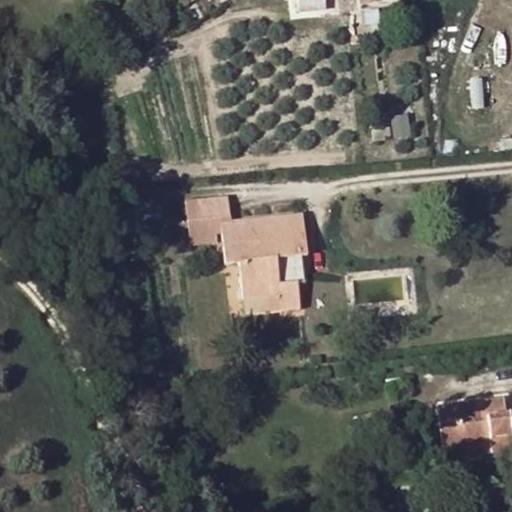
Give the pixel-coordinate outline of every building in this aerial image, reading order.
[(323,0),(297,0),(298,12),(324,10),(323,0)] [(195,202),(197,222),(229,218),(228,198),(195,202)] [(302,217),(221,226),(225,265),(239,264),(243,302),(279,299),(281,313),(300,311),(298,284),(303,283),(302,272),(290,273),(289,259),(300,258),(307,258),(302,217)] [(289,259),(290,273),(302,272),(300,258),(289,259)] [(281,313),(279,299),(243,302),(244,317),(281,313)] [(362,325),(361,314),(349,315),(349,326),(362,325)] [(459,435),(461,450),(491,447),(492,454),(493,463),(511,461),(511,440),(509,416),(505,416),(503,401),(485,403),(486,407),(477,409),(476,404),(437,409),(441,438),(459,435)] [(408,425),(403,408),(360,417),(364,434),(408,425)] [(441,438),(443,460),(463,458),(461,450),(459,435),(441,438)] [(491,447),(461,450),(463,458),(492,454),(491,447)]
